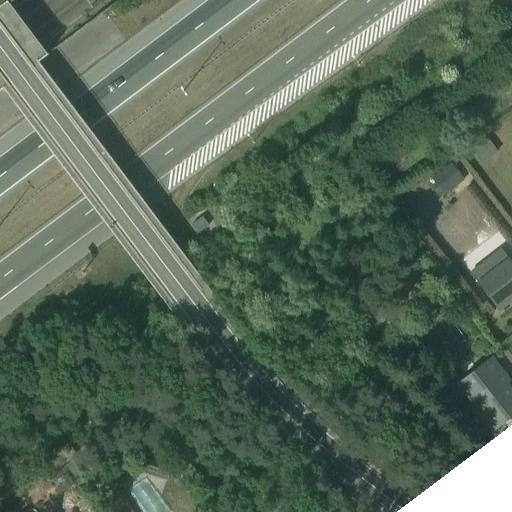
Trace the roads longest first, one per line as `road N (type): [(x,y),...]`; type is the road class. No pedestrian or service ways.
road 1 (tertiary): [(0,47),(247,374),(311,442),(399,511)]
road 2 (motorway): [(0,283),(374,0)]
road 3 (motorway): [(246,0),(0,180)]
